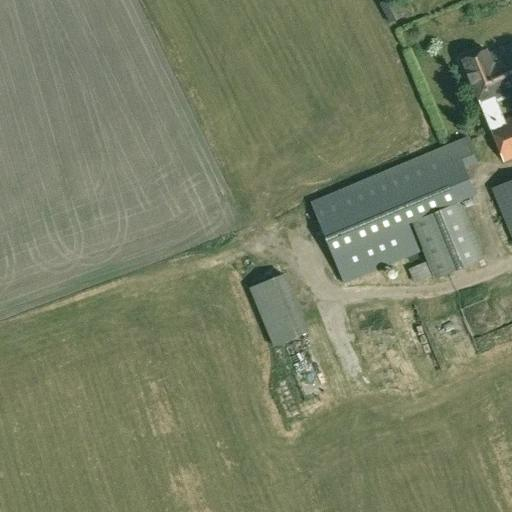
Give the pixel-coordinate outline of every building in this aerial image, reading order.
[(403,17),(394,0),(388,0),(380,5),(390,24),(403,17)] [(503,162),(511,158),(511,117),(504,120),(496,102),(511,95),(511,44),(488,54),(486,49),(461,59),(503,162)] [(415,283),(434,275),(435,279),(486,258),(460,201),(475,196),(463,167),(476,162),(466,137),(311,202),(344,283),(419,252),(407,223),(410,221),(428,261),(409,269),(415,283)] [(511,180),(492,189),(511,234),(511,180)] [(277,327),(302,328),(302,315),(291,314),(291,317),(277,317),(277,327)] [(324,362),(302,370),(308,387),(330,379),(324,362)]
